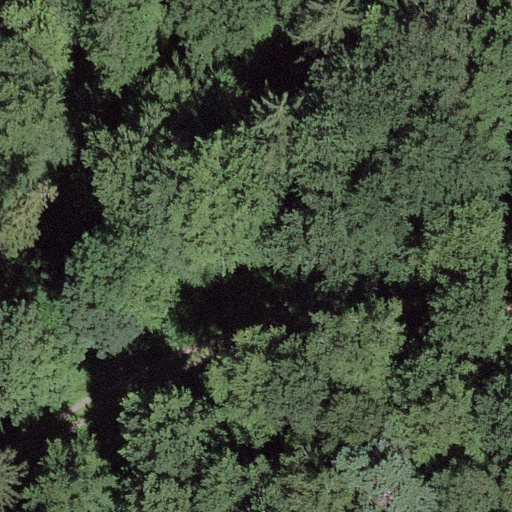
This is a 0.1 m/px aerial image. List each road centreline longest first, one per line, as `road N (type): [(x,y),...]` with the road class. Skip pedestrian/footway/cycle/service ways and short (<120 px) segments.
road 1 (track): [(0,473),(132,387),(375,271)]
road 2 (track): [(375,271),(400,323),(411,511)]
road 3 (track): [(375,271),(511,185)]
